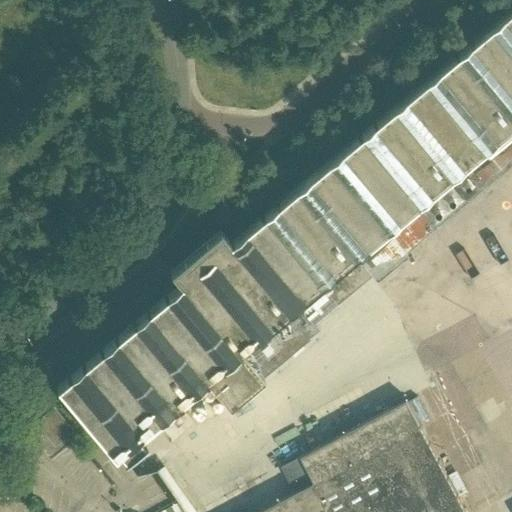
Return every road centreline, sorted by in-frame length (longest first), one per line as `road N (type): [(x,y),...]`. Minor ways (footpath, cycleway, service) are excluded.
road 1 (residential): [(0,349),(104,265),(137,226),(167,181),(182,119)]
road 2 (residential): [(182,119),(271,127),(428,0)]
road 3 (residential): [(182,119),(166,0)]
